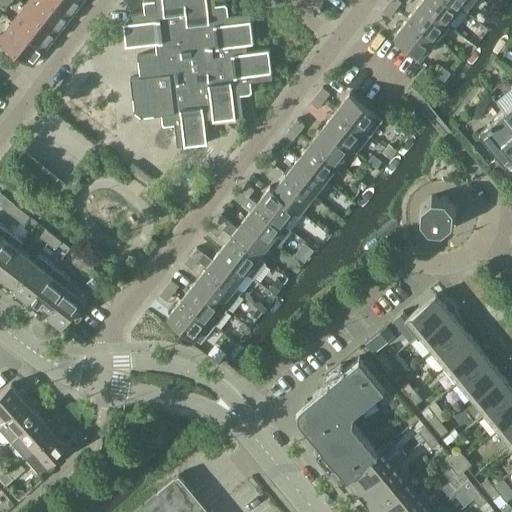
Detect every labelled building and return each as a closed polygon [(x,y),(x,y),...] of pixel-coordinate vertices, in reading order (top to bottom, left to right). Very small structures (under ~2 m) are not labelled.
[(51,0),(28,0),(25,5),(58,32),(71,16),(51,0)] [(51,0),(71,16),(83,0),(51,0)] [(214,0),(142,0),(144,12),(131,13),(130,12),(129,12),(129,13),(123,21),(122,22),(122,23),(123,23),(126,43),(125,43),(125,44),(155,40),(156,53),(137,55),(140,76),(130,77),(134,110),(141,116),(161,114),(162,126),(174,124),(177,145),(207,142),(203,113),(212,112),(212,120),(242,116),(240,94),(252,93),(250,81),(272,78),(268,49),(247,51),(246,43),(253,42),(250,12),(228,15),(227,3),(215,4),(214,0)] [(399,0),(390,0),(388,3),(395,9),(401,1),(399,0)] [(450,0),(421,0),(420,2),(447,23),(460,7),(450,0)] [(420,2),(407,18),(434,39),(447,23),(420,2)] [(395,9),(388,3),(382,10),(389,16),(395,9)] [(25,5),(12,21),(46,48),(58,32),(25,5)] [(398,38),(394,42),(417,61),(434,39),(407,18),(394,35),(398,38)] [(46,48),(12,21),(0,36),(0,38),(33,64),(46,48)] [(322,87),(316,94),(324,100),(329,92),(322,87)] [(349,93),(336,110),(369,135),(382,118),(349,93)] [(324,100),(316,94),(311,102),(318,107),(324,100)] [(511,105),(503,112),(511,122),(511,105)] [(336,110),(323,126),(350,147),(351,146),(357,151),(369,135),(336,110)] [(511,122),(503,112),(479,133),(505,165),(511,158),(511,122)] [(297,119),(291,126),(298,132),(304,124),(297,119)] [(298,132),(291,126),(285,134),(292,140),(298,132)] [(323,126),(311,142),(338,163),(350,147),(323,126)] [(311,142),(298,158),(325,179),(338,163),(311,142)] [(382,151),(391,158),(395,152),(387,146),(382,151)] [(272,151),(266,158),(273,164),(279,157),(272,151)] [(273,164),(266,158),(260,166),(267,172),(273,164)] [(298,158),(286,174),(312,195),(325,179),(298,158)] [(152,178),(142,171),(132,163),(127,170),(137,177),(147,185),(152,178)] [(286,174),(274,189),(273,190),(296,208),(295,209),(299,212),(312,195),(286,174)] [(247,183),(241,191),(248,196),(254,189),(247,183)] [(270,186),(256,203),(283,224),(295,209),(296,208),(273,190),(274,189),(270,186)] [(248,196),(241,191),(235,198),(242,203),(248,196)] [(446,197),(444,197),(431,196),(420,205),(418,220),(428,232),(443,233),(455,224),(456,209),(446,197)] [(256,203),(244,219),(271,240),(283,224),(256,203)] [(8,211),(16,217),(22,210),(14,204),(8,211)] [(22,210),(16,217),(23,223),(29,215),(22,210)] [(221,215),(216,223),(223,228),(228,221),(221,215)] [(244,219),(231,235),(258,256),(271,240),(244,219)] [(223,228),(216,223),(210,230),(217,236),(223,228)] [(0,237),(0,270),(23,241),(7,229),(0,237)] [(40,237),(48,242),(54,235),(46,229),(40,237)] [(54,235),(48,242),(55,248),(61,240),(54,235)] [(231,235),(219,251),(245,272),(258,256),(231,235)] [(0,270),(0,277),(13,287),(39,254),(23,241),(0,270)] [(196,247),(190,255),(198,260),(204,253),(196,247)] [(219,251),(206,267),(233,288),(245,272),(219,251)] [(13,287),(29,300),(55,267),(39,254),(13,287)] [(73,262),(80,268),(86,260),(78,254),(73,262)] [(198,260),(190,255),(185,263),(192,268),(198,260)] [(86,260),(80,268),(87,273),(93,266),(86,260)] [(29,300),(45,312),(71,279),(55,267),(29,300)] [(206,267),(193,283),(227,309),(239,293),(233,288),(206,267)] [(276,278),(269,287),(277,293),(284,283),(276,278)] [(71,279),(45,312),(62,326),(88,292),(71,279)] [(171,279),(165,287),(172,293),(178,285),(171,279)] [(193,283),(181,299),(214,325),(227,309),(193,283)] [(172,293),(165,287),(159,295),(167,300),(172,293)] [(242,292),(241,291),(240,293),(264,311),(267,307),(259,300),(255,301),(249,292),(242,292)] [(404,319),(418,336),(449,310),(435,294),(404,319)] [(214,325),(181,299),(167,316),(201,342),(214,325)] [(418,336),(431,351),(462,326),(449,310),(418,336)] [(181,326),(177,331),(190,342),(194,337),(181,326)] [(431,351),(444,367),(475,342),(462,326),(431,351)] [(444,367),(457,383),(488,357),(475,342),(444,367)] [(376,357),(382,365),(389,359),(383,351),(376,357)] [(347,479),(348,478),(377,452),(353,422),(353,413),(385,388),(359,356),(313,394),(313,395),(302,404),(308,411),(308,415),(301,421),(310,432),(309,433),(347,479)] [(457,383),(470,399),(501,373),(488,357),(457,383)] [(389,359),(382,365),(389,373),(396,367),(389,359)] [(470,399),(483,414),(511,390),(511,386),(501,373),(470,399)] [(402,388),(408,396),(415,391),(409,383),(402,388)] [(0,393),(0,422),(28,397),(21,389),(18,392),(11,384),(0,393)] [(511,390),(483,414),(496,430),(511,417),(511,390)] [(415,391),(408,396),(415,404),(422,399),(415,391)] [(0,422),(0,425),(12,439),(39,415),(32,408),(35,405),(28,397),(0,422)] [(428,420),(434,428),(441,422),(434,414),(428,420)] [(12,439),(26,454),(55,428),(48,420),(45,422),(39,415),(12,439)] [(511,417),(496,430),(509,446),(511,444),(511,417)] [(441,422),(434,428),(441,436),(448,430),(441,422)] [(418,431),(425,439),(431,434),(425,426),(418,431)] [(55,428),(26,454),(45,476),(54,468),(49,462),(67,446),(59,438),(62,435),(55,428)] [(420,443),(425,439),(418,431),(414,435),(420,443)] [(451,432),(443,438),(447,443),(455,437),(451,432)] [(431,434),(425,439),(431,447),(438,442),(431,434)] [(360,493),(394,465),(407,454),(401,448),(388,459),(381,449),(377,452),(348,478),(360,493)] [(459,448),(452,453),(458,461),(465,455),(459,448)] [(445,459),(451,467),(458,461),(452,453),(445,459)] [(465,455),(458,461),(465,469),(472,463),(465,455)] [(458,461),(451,467),(458,475),(465,469),(458,461)] [(360,493),(372,508),(406,480),(394,465),(360,493)] [(458,475),(451,467),(445,473),(450,478),(443,484),(451,493),(469,478),(463,471),(458,475)] [(7,471),(0,477),(6,485),(14,478),(7,471)] [(209,511),(178,475),(133,511),(209,511)] [(480,483),(487,491),(493,485),(487,477),(480,483)] [(372,508),(375,511),(396,511),(418,494),(406,480),(372,508)] [(467,490),(474,498),(480,493),(474,485),(467,490)] [(493,485),(487,491),(493,499),(500,493),(493,485)] [(480,493),(474,498),(480,506),(487,501),(480,493)] [(396,511),(426,511),(430,509),(418,494),(396,511)]
